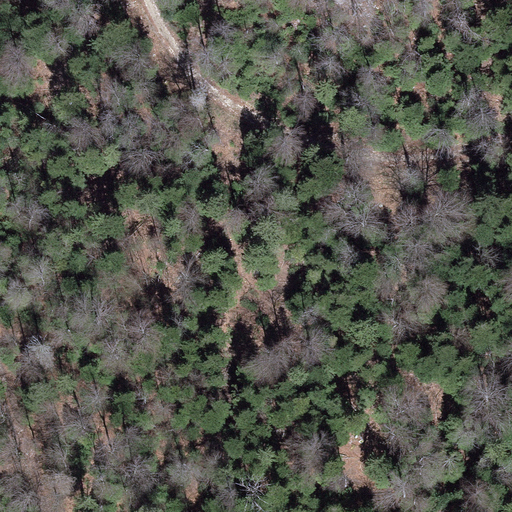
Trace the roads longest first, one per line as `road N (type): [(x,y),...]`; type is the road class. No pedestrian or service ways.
road 1 (track): [(150,0),(209,96),(277,129),(374,157),(467,155),(511,145)]
road 2 (track): [(0,359),(51,511)]
